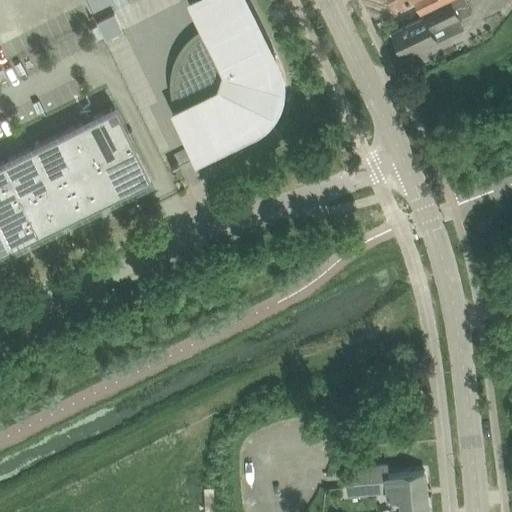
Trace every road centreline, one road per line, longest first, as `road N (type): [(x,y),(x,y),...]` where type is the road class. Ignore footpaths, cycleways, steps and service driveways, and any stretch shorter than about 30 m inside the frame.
road 1 (unclassified): [(0,326),(165,244),(296,205),(403,161)]
road 2 (tertiary): [(473,511),(455,324),(428,216),(403,161)]
road 3 (unknown): [(112,66),(206,231)]
road 4 (tertiary): [(403,161),(327,0)]
road 5 (unknown): [(0,106),(97,61),(112,66)]
